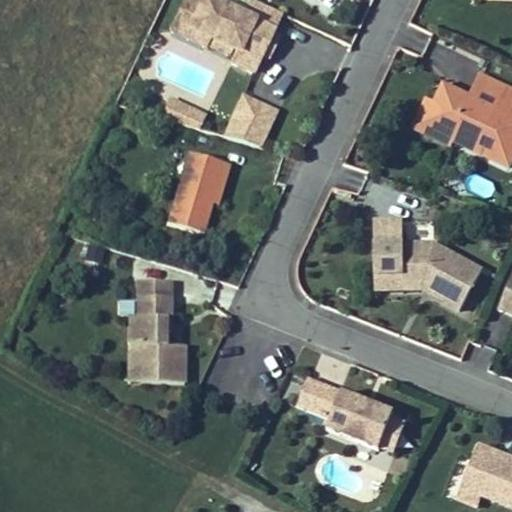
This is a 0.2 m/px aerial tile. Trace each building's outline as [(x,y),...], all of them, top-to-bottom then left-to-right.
[(270,37),(272,34),(242,19),(203,0),(187,0),(180,13),(196,21),(190,33),(208,42),(213,44),(229,53),(236,56),(232,66),(250,76),(263,51),(270,37)] [(282,16),(251,1),(242,19),(272,34),(282,16)] [(190,33),(196,21),(180,13),(169,35),(203,51),(208,42),(190,33)] [(270,37),(263,51),(271,54),(277,40),(270,37)] [(229,53),(213,44),(210,51),(226,59),(229,53)] [(474,103),(482,107),(498,114),(510,91),(485,79),(474,103)] [(511,91),(510,91),(498,114),(482,107),(479,112),(472,108),(474,103),(449,91),(441,108),(433,125),(457,137),(454,143),(511,170),(511,168),(511,91)] [(472,108),(479,112),(482,107),(474,103),(472,108)] [(278,115),(252,104),(234,142),(261,150),(278,115)] [(457,137),(433,125),(441,108),(432,104),(419,133),(451,149),(454,143),(457,137)] [(201,114),(193,130),(210,135),(217,122),(201,114)] [(231,169),(192,157),(170,231),(203,241),(213,207),(220,184),(226,186),(231,169)] [(226,186),(220,184),(213,207),(219,209),(226,186)] [(380,223),(380,255),(380,276),(408,276),(408,255),(408,247),(408,223),(380,223)] [(438,246),(408,247),(408,255),(408,291),(429,291),(465,312),(486,273),(438,246)] [(169,282),(137,276),(131,310),(125,309),(121,334),(135,337),(128,375),(170,381),(176,343),(156,340),(158,325),(160,315),(164,315),(169,282)] [(408,276),(380,276),(380,292),(408,291),(408,276)] [(511,284),(501,312),(511,316),(511,284)] [(128,375),(135,337),(121,334),(115,373),(128,375)] [(313,381),(302,410),(334,422),(330,432),(361,444),(382,453),(383,450),(396,419),(398,414),(378,407),(377,412),(368,408),(371,403),(313,381)] [(368,408),(377,412),(378,407),(371,403),(368,408)] [(396,419),(383,450),(397,455),(409,425),(396,419)] [(479,446),(462,487),(482,496),(511,507),(511,459),(507,457),(504,464),(497,461),(500,454),(479,446)] [(497,461),(504,464),(507,457),(500,454),(497,461)]
